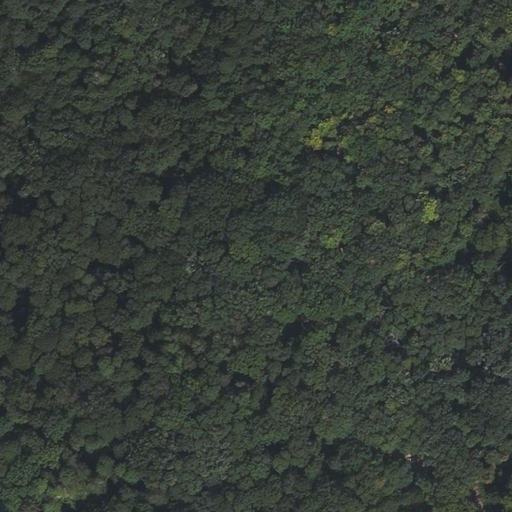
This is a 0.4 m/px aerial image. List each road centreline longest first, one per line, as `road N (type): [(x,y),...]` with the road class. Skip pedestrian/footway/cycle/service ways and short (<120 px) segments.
road 1 (track): [(302,184),(306,306),(326,383),(354,417),(403,453)]
road 2 (track): [(303,0),(302,184)]
